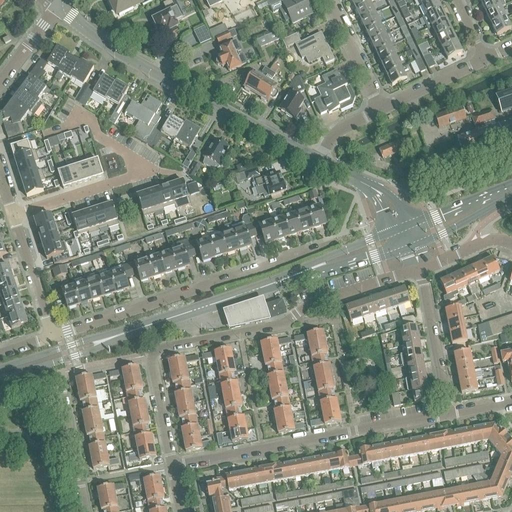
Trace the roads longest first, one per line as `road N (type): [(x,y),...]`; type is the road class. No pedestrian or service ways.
road 1 (residential): [(318,161),(113,50),(59,7)]
road 2 (residential): [(51,337),(333,242)]
road 3 (residential): [(170,466),(448,411)]
road 4 (residential): [(45,135),(68,127),(77,112),(93,122),(95,135),(146,167),(15,216)]
road 5 (residential): [(390,278),(317,302),(283,326),(151,356)]
road 6 (secondary): [(305,272),(106,339)]
road 7 (residential): [(448,411),(419,268)]
road 8 (residential): [(59,372),(86,511)]
road 9 (residential): [(51,337),(15,216)]
road 10 (residential): [(379,110),(328,0)]
